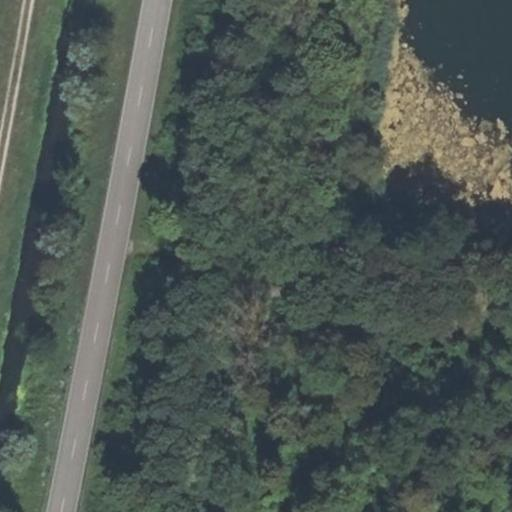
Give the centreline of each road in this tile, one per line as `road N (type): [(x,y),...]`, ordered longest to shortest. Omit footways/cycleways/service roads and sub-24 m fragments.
road 1 (tertiary): [(163,0),(60,511)]
road 2 (track): [(23,0),(0,133)]
